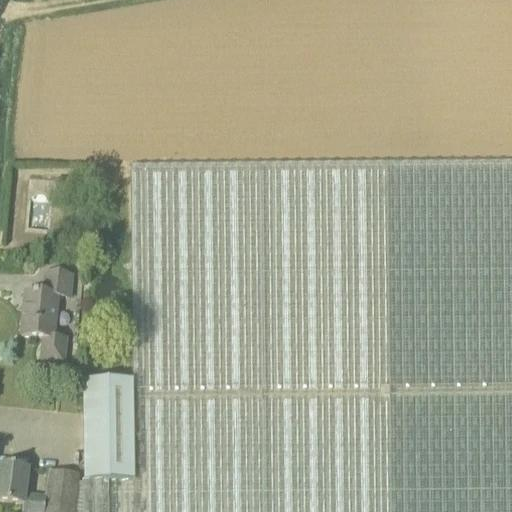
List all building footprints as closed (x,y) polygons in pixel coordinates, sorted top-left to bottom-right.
[(511,511),(511,164),(387,167),(150,168),(130,168),(132,385),(133,485),(81,485),(81,511),(511,511)] [(43,341),(41,364),(65,366),(67,343),(53,342),(57,300),(69,301),(71,279),(45,276),(43,297),(25,295),(21,339),(43,341)] [(80,385),(81,485),(133,485),(132,385),(80,385)] [(44,511),(46,499),(25,497),(28,471),(0,468),(0,504),(23,507),(22,511),(44,511)] [(46,499),(44,511),(74,511),(78,477),(49,474),(46,499)]
